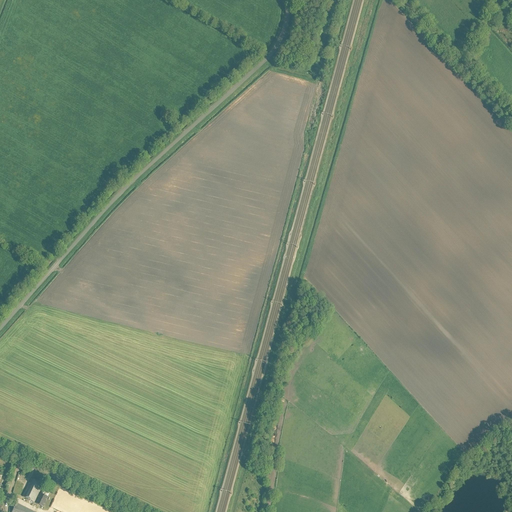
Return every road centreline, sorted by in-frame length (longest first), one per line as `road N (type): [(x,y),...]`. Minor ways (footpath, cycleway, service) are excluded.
road 1 (track): [(381,0),(276,331),(230,511)]
road 2 (unclassified): [(286,0),(270,54),(118,194),(0,328)]
road 3 (track): [(400,0),(511,123)]
road 4 (unclassified): [(0,448),(133,511)]
road 5 (track): [(262,61),(313,73),(332,0)]
